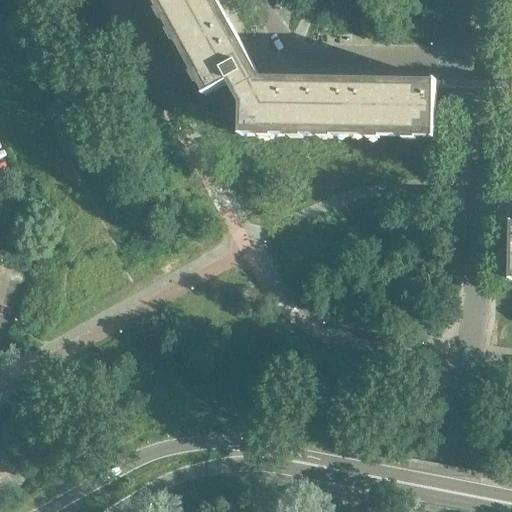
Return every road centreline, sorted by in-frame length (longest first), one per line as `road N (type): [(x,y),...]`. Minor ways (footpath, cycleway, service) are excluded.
road 1 (secondary): [(282,460),(247,445),(181,445),(143,456),(41,511)]
road 2 (residential): [(481,59),(295,54),(261,0)]
road 3 (tertiary): [(481,59),(476,304)]
road 4 (secondary): [(501,502),(282,460)]
road 5 (tertiary): [(438,511),(476,304)]
road 6 (secondary): [(114,511),(181,474),(282,460)]
